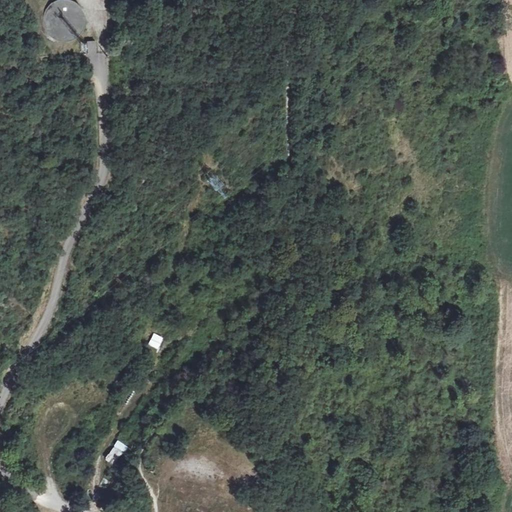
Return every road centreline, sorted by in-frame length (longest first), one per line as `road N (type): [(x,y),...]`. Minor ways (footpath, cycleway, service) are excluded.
road 1 (track): [(102,52),(96,193),(0,408)]
road 2 (track): [(55,505),(44,428),(58,407),(71,408),(76,419),(52,450)]
